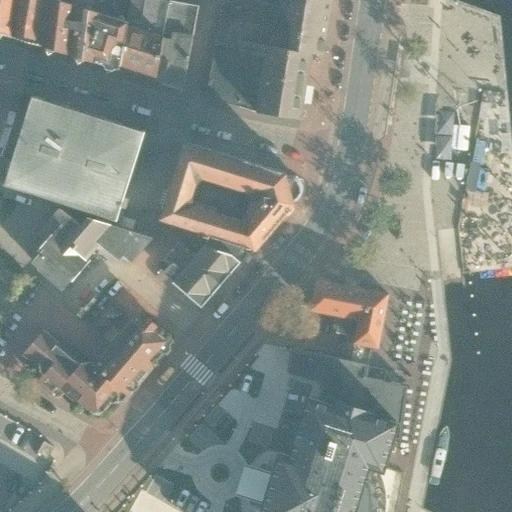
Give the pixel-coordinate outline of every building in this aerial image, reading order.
[(43,0),(0,0),(0,32),(34,43),(43,0)] [(124,19),(52,0),(43,0),(34,43),(112,67),(124,19)] [(112,67),(151,78),(166,1),(159,0),(127,0),(124,19),(112,67)] [(331,2),(317,0),(288,0),(282,48),(309,53),(323,55),(331,2)] [(196,8),(166,1),(151,78),(181,86),(196,8)] [(261,15),(223,9),(216,47),(240,51),(242,34),(258,36),(261,15)] [(299,120),(309,53),(282,48),(262,46),(261,54),(252,114),(299,120)] [(240,51),(216,47),(206,97),(252,114),(261,54),(240,51)] [(413,61),(404,60),(401,80),(409,81),(413,61)] [(32,96),(3,185),(113,221),(142,132),(32,96)] [(205,244),(245,258),(288,208),(280,176),(176,148),(151,225),(205,244)] [(77,225),(58,209),(50,217),(60,225),(36,252),(38,254),(29,264),(60,291),(88,260),(86,259),(97,245),(117,262),(122,257),(129,264),(150,239),(84,219),(77,225)] [(245,258),(205,244),(194,257),(178,242),(160,262),(165,267),(157,276),(197,312),(245,258)] [(391,293),(317,280),(311,313),(334,317),(361,322),(356,348),(381,352),(391,293)] [(88,367),(45,329),(17,360),(37,378),(31,385),(46,399),(51,393),(66,405),(71,405),(88,419),(97,418),(105,408),(110,407),(112,405),(118,405),(125,395),(131,395),(137,387),(137,381),(174,339),(138,310),(119,331),(111,324),(97,341),(104,347),(88,367)] [(328,355),(293,348),(288,370),(321,382),(328,355)] [(341,358),(328,355),(321,382),(319,393),(332,397),(334,392),(370,404),(370,406),(400,416),(405,385),(364,376),(366,364),(341,358)] [(319,393),(307,390),(289,450),(278,448),(271,471),(267,486),(262,500),(258,511),(354,511),(369,463),(383,468),(400,416),(370,406),(370,404),(334,392),(332,397),(319,393)] [(267,486),(271,471),(246,464),(237,493),(262,500),(267,486)]
